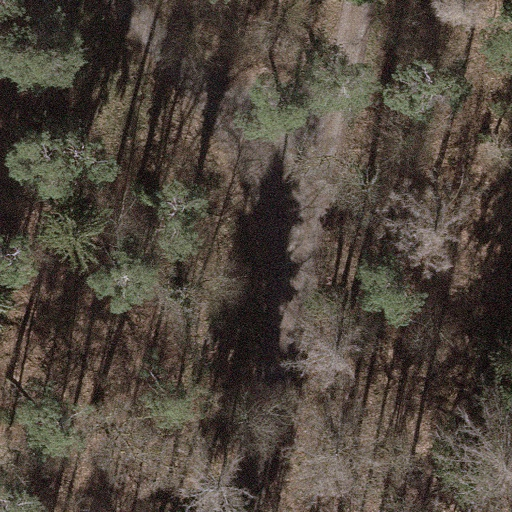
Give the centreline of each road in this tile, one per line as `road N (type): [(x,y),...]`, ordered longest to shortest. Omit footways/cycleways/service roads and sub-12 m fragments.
road 1 (track): [(241,511),(330,138)]
road 2 (track): [(330,138),(242,127),(115,0)]
road 3 (track): [(330,138),(359,0)]
